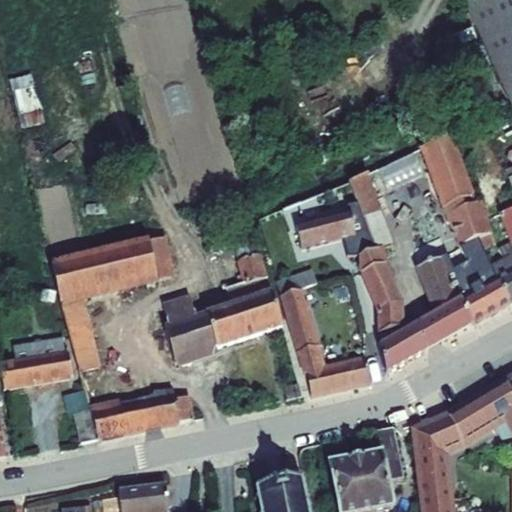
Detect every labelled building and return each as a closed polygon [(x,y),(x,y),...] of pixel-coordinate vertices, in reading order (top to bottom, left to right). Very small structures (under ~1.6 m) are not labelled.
[(511,71),(496,22),(511,13),(511,0),(471,0),(463,3),(481,43),(511,112),(511,113),(511,71)] [(511,13),(496,22),(511,71),(511,13)] [(463,50),(492,121),(511,112),(481,43),(463,50)] [(497,131),(493,123),(484,127),(489,135),(497,131)] [(445,211),(473,198),(452,139),(422,152),(445,211)] [(380,214),(365,177),(349,185),(356,205),(362,221),(380,214)] [(473,198),(445,211),(457,241),(449,246),(453,254),(467,247),(478,242),(491,237),(481,205),(478,206),(473,198)] [(318,209),(314,199),(301,204),(304,213),(318,209)] [(296,231),(302,252),(355,239),(360,258),(374,253),(362,221),(356,205),(346,209),(349,216),(323,224),(318,209),(304,213),(301,204),(283,212),(290,233),(296,231)] [(511,211),(500,216),(511,245),(498,251),(504,262),(491,271),(510,308),(511,306),(511,211)] [(392,246),(380,214),(362,221),(378,251),(392,246)] [(478,242),(482,250),(494,246),(491,237),(478,242)] [(154,266),(169,263),(164,242),(150,245),(154,266)] [(191,360),(282,330),(255,242),(235,249),(245,286),(226,292),(233,311),(197,323),(189,299),(163,308),(170,331),(165,333),(175,365),(181,363),(183,368),(193,365),(191,360)] [(447,256),(440,259),(440,260),(459,305),(461,304),(472,329),(510,308),(491,271),(482,250),(478,242),(467,247),(474,262),(480,276),(466,284),(461,269),(454,272),(447,256)] [(154,266),(150,245),(51,269),(69,338),(90,332),(82,301),(172,279),(169,263),(154,266)] [(390,333),(405,328),(411,326),(410,320),(404,322),(403,304),(378,251),(374,253),(360,258),(360,275),(378,315),(379,336),(390,333)] [(461,304),(459,305),(440,260),(417,270),(434,313),(438,317),(433,320),(442,345),(472,329),(461,304)] [(480,276),(474,262),(461,269),(466,284),(480,276)] [(317,287),(313,274),(277,286),(281,298),(317,287)] [(57,296),(43,292),(40,301),(55,305),(57,296)] [(302,292),(281,298),(304,377),(306,377),(311,401),(371,387),(366,361),(326,371),(302,292)] [(426,354),(442,345),(433,320),(418,328),(426,354)] [(418,328),(417,324),(411,326),(405,328),(408,334),(393,343),(385,348),(383,344),(378,346),(387,377),(426,354),(418,328)] [(408,334),(405,328),(390,333),(393,343),(408,334)] [(100,369),(90,332),(69,338),(79,374),(100,369)] [(73,379),(68,355),(65,356),(62,341),(13,350),(17,365),(0,368),(0,374),(4,391),(73,379)] [(448,419),(415,434),(423,511),(451,511),(445,457),(444,454),(461,447),(492,428),(502,442),(511,439),(511,381),(505,385),(448,419)] [(301,400),(298,387),(285,390),(288,403),(301,400)] [(68,418),(90,413),(85,393),(63,399),(68,418)] [(176,402),(175,399),(91,416),(98,442),(180,426),(176,402)] [(180,426),(194,422),(189,400),(176,402),(180,426)] [(74,417),(82,446),(98,442),(91,416),(91,414),(74,417)] [(381,458),(330,468),(338,511),(392,511),(387,485),(403,481),(393,431),(376,435),(381,458)] [(308,490),(304,491),(302,481),(256,490),(259,500),(254,501),(255,504),(259,503),(261,511),(307,511),(308,511),(312,511),(312,508),(307,509),(304,494),(309,493),(308,490)] [(170,511),(168,488),(119,494),(121,511),(170,511)]
